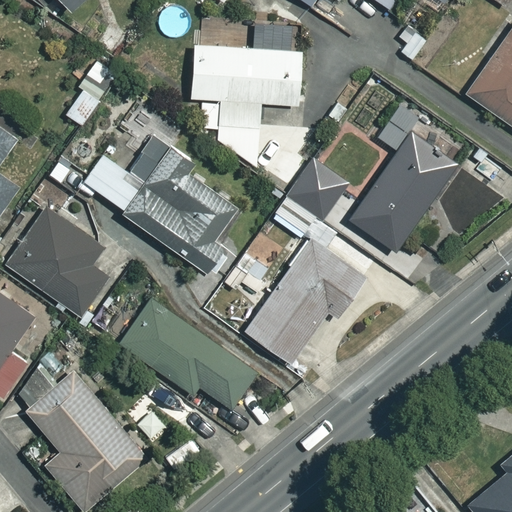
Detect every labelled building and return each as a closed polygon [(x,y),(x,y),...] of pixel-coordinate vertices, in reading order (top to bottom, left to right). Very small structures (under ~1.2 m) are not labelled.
[(511,18),(461,90),(511,126),(511,18)] [(295,48),(186,41),(183,94),(213,96),(212,121),(254,124),(256,99),(291,101),(295,48)] [(96,95),(78,83),(60,111),(77,123),(96,95)] [(452,159),(407,126),(343,216),(389,248),(452,159)] [(0,200),(10,187),(0,178),(0,156),(14,138),(0,127),(0,200)] [(149,132),(120,170),(98,153),(78,180),(196,270),(217,241),(204,232),(227,202),(178,166),(184,158),(149,132)] [(343,183),(310,156),(265,211),(298,238),(343,183)] [(99,245),(41,205),(2,261),(78,314),(104,276),(86,264),(99,245)] [(329,315),(361,273),(308,233),(238,325),(282,359),(320,309),(329,315)] [(0,358),(29,314),(0,295),(0,358)] [(251,371),(148,295),(116,338),(186,390),(191,382),(224,407),(251,371)] [(22,361),(6,351),(0,360),(0,394),(0,395),(22,361)] [(54,377),(40,363),(10,391),(23,405),(19,409),(54,447),(39,462),(81,507),(143,449),(65,366),(54,377)] [(478,470),(449,438),(427,458),(455,490),(478,470)] [(511,511),(511,445),(494,461),(499,467),(461,499),(472,511),(511,511)]
